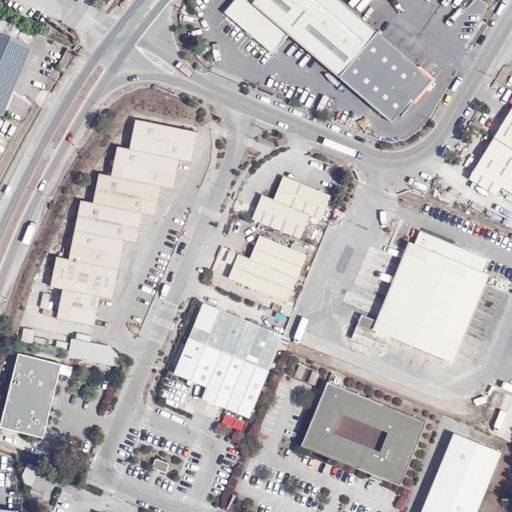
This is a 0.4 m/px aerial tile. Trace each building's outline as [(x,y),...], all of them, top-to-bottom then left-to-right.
[(236,0),(226,13),(246,31),(253,37),(273,54),(289,35),(339,78),(377,32),(339,0),(236,0)] [(20,28),(0,19),(0,33),(15,39),(20,28)] [(245,33),(252,39),(253,37),(246,31),(245,33)] [(0,113),(2,114),(31,46),(15,39),(0,33),(0,113)] [(511,109),(494,138),(511,148),(511,109)] [(199,132),(137,120),(131,150),(118,148),(113,177),(100,175),(95,204),(81,201),(69,259),(57,257),(51,287),(63,289),(58,319),(94,325),(100,296),(114,299),(125,241),(138,243),(144,214),(156,216),(162,187),(175,189),(180,159),(193,162),(199,132)] [(501,188),(511,194),(511,148),(494,138),(469,179),(496,196),(501,188)] [(266,196),(256,219),(302,238),(312,216),(323,220),(333,197),(286,178),(276,201),(266,196)] [(446,361),(482,272),(487,259),(418,231),(412,244),(377,332),(389,337),(446,361)] [(310,253),(262,233),(252,256),(241,252),(232,275),(290,299),(310,253)] [(374,325),(377,332),(412,244),(407,242),(375,321),(374,325)] [(487,275),(482,272),(446,361),(452,363),(487,275)] [(41,305),(48,306),(50,293),(43,292),(41,305)] [(208,301),(194,336),(272,370),(283,345),(287,334),(208,301)] [(384,354),(389,337),(377,332),(374,325),(375,321),(361,316),(351,341),(384,354)] [(24,329),(22,342),(33,343),(35,331),(24,329)] [(272,370),(194,336),(179,373),(193,378),(191,382),(196,384),(198,380),(211,385),(207,397),(254,416),(272,370)] [(72,337),(68,355),(113,366),(118,348),(72,337)] [(62,364),(20,354),(1,429),(43,439),(62,364)] [(426,421),(328,380),(302,444),(371,473),(370,477),(381,482),(383,477),(400,484),(426,421)] [(476,511),(501,452),(454,433),(421,511),(476,511)] [(170,465),(156,460),(153,468),(166,473),(170,465)] [(22,473),(23,478),(33,481),(40,466),(28,461),(22,473)]
